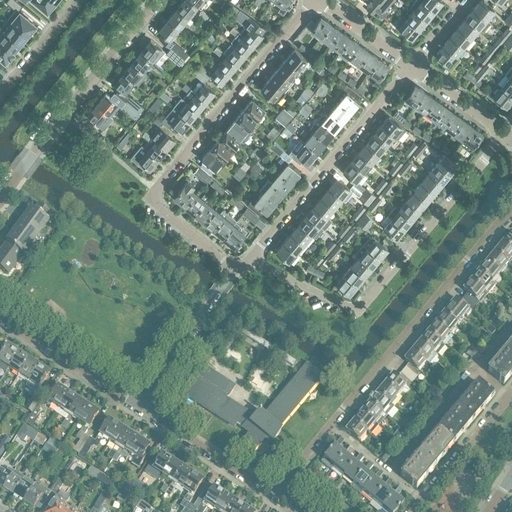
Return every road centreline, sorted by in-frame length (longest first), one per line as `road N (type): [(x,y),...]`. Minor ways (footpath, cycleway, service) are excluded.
road 1 (residential): [(312,0),(155,189),(157,204),(236,270)]
road 2 (residential): [(505,134),(355,311),(251,258)]
road 3 (residential): [(330,424),(511,209)]
road 4 (residential): [(0,201),(157,0)]
road 5 (residential): [(251,258),(410,66)]
road 6 (residential): [(141,411),(236,270)]
road 7 (residential): [(141,411),(0,319)]
road 8 (residential): [(274,499),(141,411)]
road 9 (residential): [(511,393),(422,502)]
road 10 (residential): [(81,0),(0,95)]
road 11 (residential): [(422,502),(330,424)]
